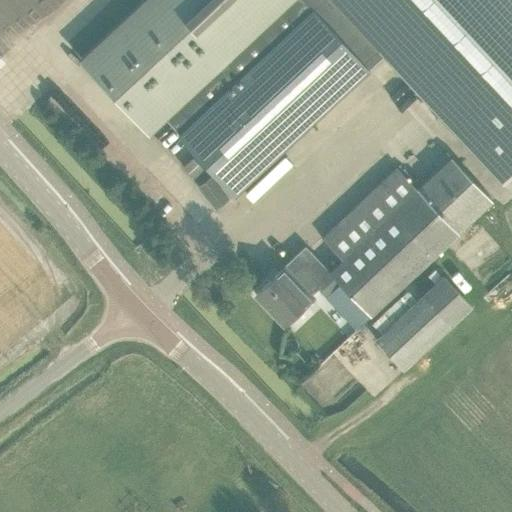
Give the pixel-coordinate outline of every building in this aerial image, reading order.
[(238,195),(370,69),(306,0),(147,0),(83,59),(153,134),(169,120),(238,195)] [(511,179),(511,0),(306,0),(370,69),(371,69),(385,56),(505,186),(511,179)] [(257,190),(263,196),(302,159),(296,153),(257,190)] [(193,157),(184,168),(195,179),(205,169),(193,157)] [(329,270),(306,247),(256,294),(286,325),(316,296),(314,294),(319,290),(327,298),(341,284),(371,315),(493,200),(452,157),(424,184),(418,178),(412,184),(397,168),(323,239),(342,259),(329,270)] [(216,210),(228,198),(212,175),(198,186),(216,210)] [(473,308),(444,275),(376,340),(404,371),(473,308)]
